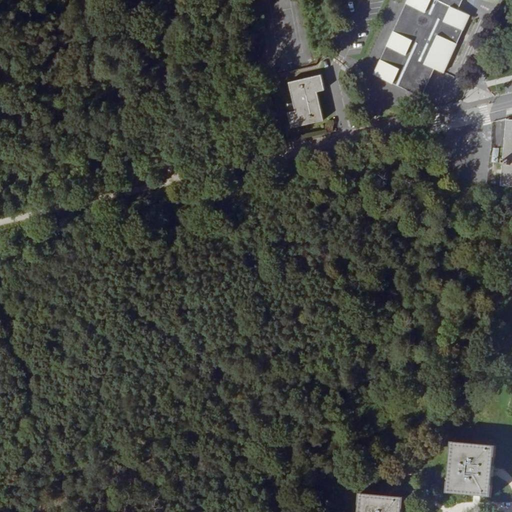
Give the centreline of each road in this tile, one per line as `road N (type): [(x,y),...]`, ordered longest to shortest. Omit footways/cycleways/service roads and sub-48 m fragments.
road 1 (residential): [(511,101),(169,179)]
road 2 (track): [(0,222),(169,179)]
